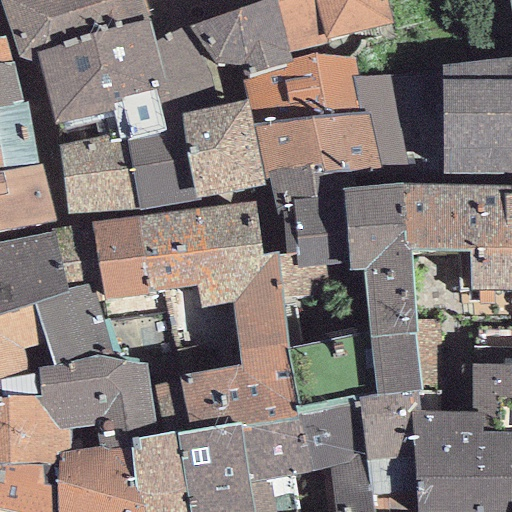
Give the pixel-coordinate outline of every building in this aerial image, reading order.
[(42,0),(2,14),(21,77),(37,82),(35,74),(148,37),(138,0),(42,0)] [(273,0),(276,10),(290,65),(389,38),(381,0),(273,0)] [(292,74),(276,10),(152,53),(181,134),(224,125),(217,91),(240,77),(292,74)] [(37,82),(53,146),(170,115),(152,53),(148,37),(35,74),(37,82)] [(0,87),(9,85),(0,62),(0,87)] [(353,84),(350,70),(292,74),(240,77),(258,179),(260,191),(262,209),(272,227),(284,224),(343,211),(343,196),(341,190),(344,182),(405,175),(390,79),(353,84)] [(511,78),(438,82),(443,184),(511,183),(511,78)] [(9,85),(0,87),(0,132),(21,128),(9,85)] [(224,125),(181,134),(196,219),(252,207),(235,123),(224,125)] [(0,132),(0,179),(3,195),(38,188),(21,128),(0,132)] [(167,147),(128,157),(141,224),(194,215),(182,149),(180,139),(166,142),(167,147)] [(94,156),(58,163),(66,201),(66,228),(136,216),(127,166),(126,156),(94,156)] [(0,260),(55,247),(50,237),(38,188),(3,195),(0,196),(0,260)] [(511,203),(343,196),(343,211),(284,224),(289,309),(328,303),(325,280),(365,277),(410,273),(511,264),(511,203)] [(0,261),(0,324),(33,320),(95,312),(164,302),(260,289),(258,274),(249,216),(0,261)] [(511,268),(468,270),(469,309),(511,307),(511,268)] [(277,270),(258,274),(260,289),(164,302),(168,329),(231,320),(240,381),(154,397),(165,454),(179,455),(244,446),(302,434),(277,270)] [(365,277),(374,415),(421,412),(410,273),(365,277)] [(100,463),(160,459),(144,381),(113,371),(95,312),(33,320),(0,324),(0,359),(1,363),(0,363),(0,412),(3,421),(29,419),(60,449),(70,447),(94,443),(100,463)] [(511,379),(471,382),(473,428),(475,465),(511,463),(511,379)] [(421,412),(374,415),(359,420),(370,509),(414,505),(415,511),(511,511),(511,463),(475,465),(473,428),(418,429),(421,412)] [(60,449),(33,419),(29,419),(3,421),(0,421),(0,489),(41,489),(42,510),(49,510),(53,510),(53,491),(58,481),(57,475),(70,469),(70,447),(60,449)] [(333,511),(370,511),(370,509),(359,420),(302,434),(312,485),(330,482),(333,511)] [(244,446),(252,496),(309,486),(300,437),(244,446)] [(251,511),(240,446),(179,455),(188,511),(251,511)] [(160,459),(128,466),(134,498),(138,511),(188,511),(179,455),(160,459)] [(100,463),(72,468),(61,476),(55,504),(55,511),(138,511),(134,498),(128,466),(104,463),(100,463)] [(0,511),(48,511),(49,510),(42,510),(41,489),(0,489),(0,511)]
